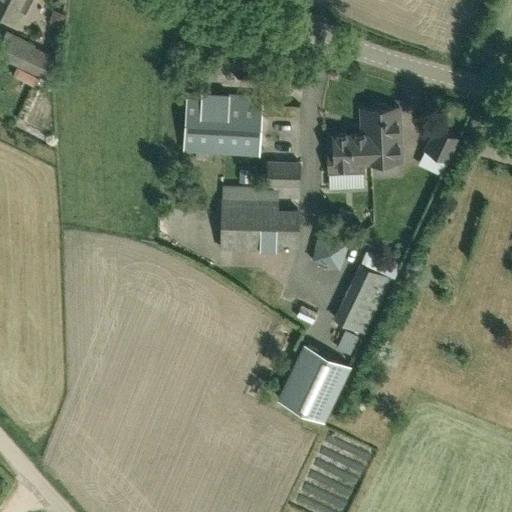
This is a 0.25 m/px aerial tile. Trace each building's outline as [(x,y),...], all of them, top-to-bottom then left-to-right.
[(0,0),(0,11),(13,18),(18,8),(24,12),(30,0),(0,0)] [(49,19),(60,24),(65,12),(54,7),(49,19)] [(35,44),(8,30),(0,43),(0,55),(24,68),(35,44)] [(34,85),(38,77),(18,67),(14,75),(34,85)] [(183,76),(183,86),(196,86),(196,77),(183,76)] [(258,154),(262,95),(188,91),(185,150),(258,154)] [(387,106),(384,103),(376,103),(372,107),(361,107),(362,126),(362,128),(371,127),(372,145),(370,146),(371,160),(402,159),(399,106),(387,106)] [(370,160),(371,160),(370,146),(372,145),(371,127),(362,128),(362,126),(358,127),(358,133),(333,134),(333,148),(327,149),(328,173),(329,188),(365,187),(364,171),(364,160),(370,160)] [(448,158),(458,136),(436,126),(426,148),(448,158)] [(299,185),(299,161),(267,160),(267,184),(299,185)] [(251,181),(251,168),(240,168),(240,181),(251,181)] [(297,249),(298,209),(276,208),(277,200),(221,198),(220,247),(297,249)] [(348,237),(356,212),(340,207),(332,232),(348,237)] [(340,268),(350,240),(320,230),(311,259),(340,268)] [(361,260),(378,268),(395,276),(399,267),(382,258),(366,251),(361,260)] [(365,332),(391,277),(360,263),(334,317),(365,332)] [(336,346),(349,352),(358,335),(345,329),(336,346)] [(304,342),(278,397),(324,419),(350,364),(304,342)]
